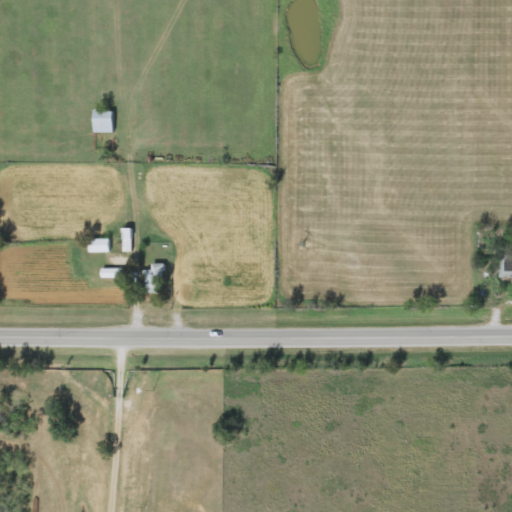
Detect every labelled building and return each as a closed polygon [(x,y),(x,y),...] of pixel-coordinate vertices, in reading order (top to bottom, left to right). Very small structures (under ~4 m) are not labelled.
[(93,133),(93,111),(112,111),(112,133),(93,133)] [(108,252),(89,252),(89,239),(108,239),(108,252)] [(511,278),(499,278),(499,255),(511,255),(511,278)] [(145,264),(162,264),(162,294),(145,294),(145,264)] [(122,269),(122,278),(101,278),(101,269),(122,269)]
